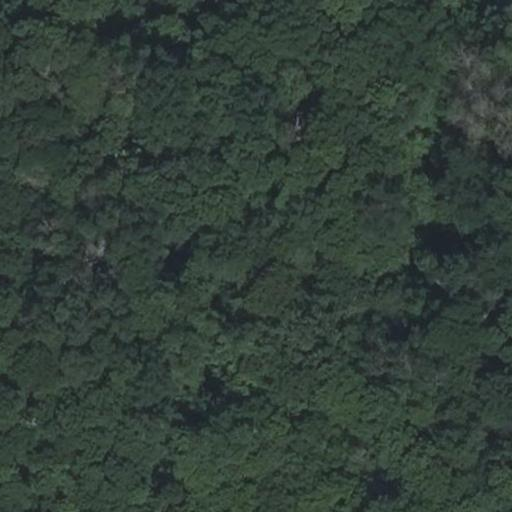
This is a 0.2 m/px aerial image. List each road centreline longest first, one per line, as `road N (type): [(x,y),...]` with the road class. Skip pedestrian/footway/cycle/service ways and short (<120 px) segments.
road 1 (track): [(442,511),(440,413),(511,306)]
road 2 (track): [(511,54),(403,38),(295,0)]
